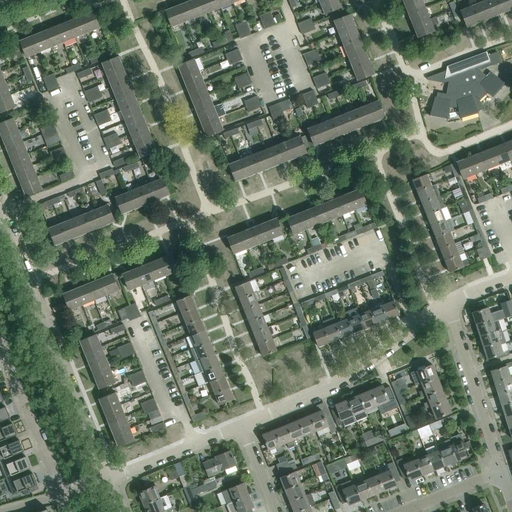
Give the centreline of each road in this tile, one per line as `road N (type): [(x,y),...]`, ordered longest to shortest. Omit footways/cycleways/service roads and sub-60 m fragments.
road 1 (residential): [(108,478),(0,210)]
road 2 (residential): [(239,427),(336,389),(446,302)]
road 3 (residential): [(500,471),(446,302)]
road 4 (unknown): [(301,275),(379,249),(413,327)]
road 5 (residential): [(61,496),(0,346)]
road 6 (residential): [(109,481),(239,427)]
road 7 (unknown): [(292,27),(250,52),(267,91),(302,84),(305,75)]
road 8 (unknown): [(190,447),(138,327)]
